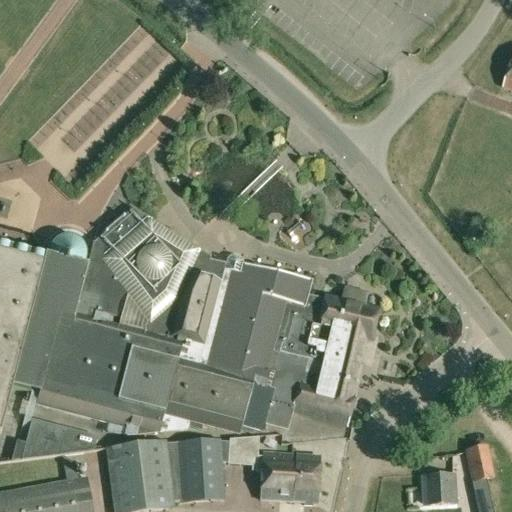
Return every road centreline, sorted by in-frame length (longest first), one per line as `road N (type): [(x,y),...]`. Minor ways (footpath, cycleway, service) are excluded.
road 1 (unclassified): [(355,162),(171,0)]
road 2 (unclassified): [(355,511),(383,432),(493,330)]
road 3 (unclassified): [(493,330),(355,162)]
road 4 (unclassified): [(355,162),(457,56),(496,0)]
